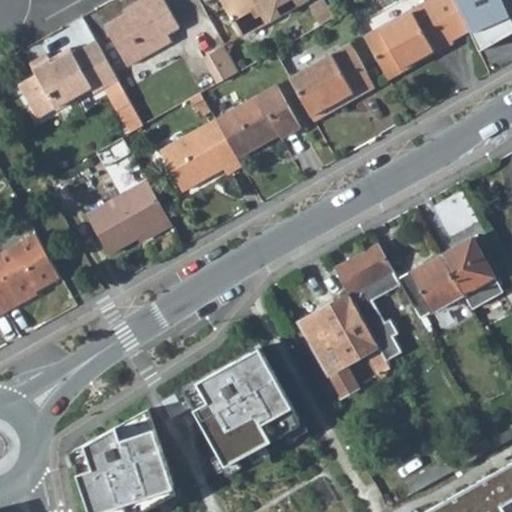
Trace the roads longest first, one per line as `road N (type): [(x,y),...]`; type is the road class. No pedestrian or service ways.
road 1 (tertiary): [(12,420),(122,334),(511,106)]
road 2 (residential): [(399,511),(511,447)]
